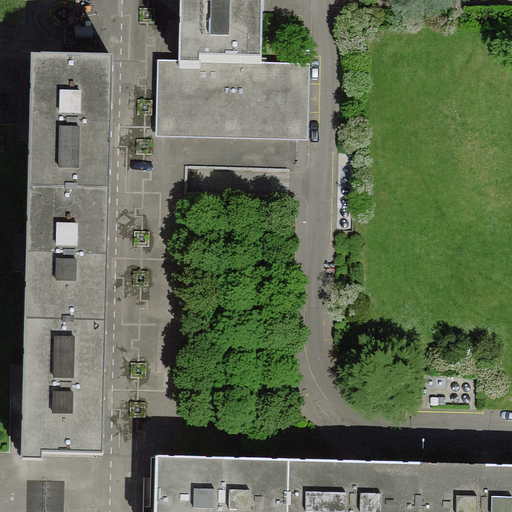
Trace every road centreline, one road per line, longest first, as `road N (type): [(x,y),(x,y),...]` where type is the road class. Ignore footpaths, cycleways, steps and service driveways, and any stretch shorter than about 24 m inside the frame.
road 1 (residential): [(324,0),(318,364),(346,406),(382,424),(511,429)]
road 2 (residential): [(118,511),(127,0)]
